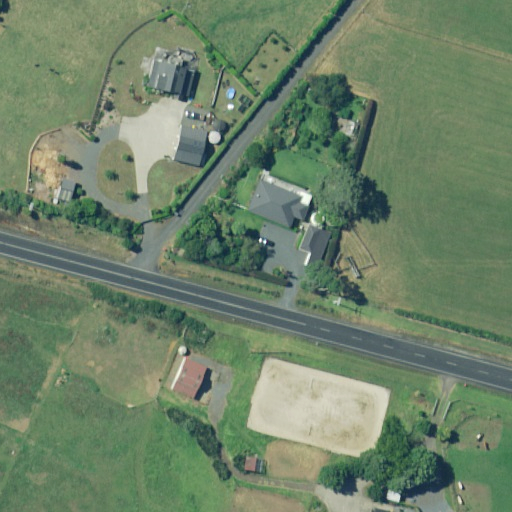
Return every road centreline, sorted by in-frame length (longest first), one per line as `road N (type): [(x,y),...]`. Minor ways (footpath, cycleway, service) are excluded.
road 1 (unclassified): [(511,384),(0,245)]
road 2 (unknown): [(346,0),(131,281)]
